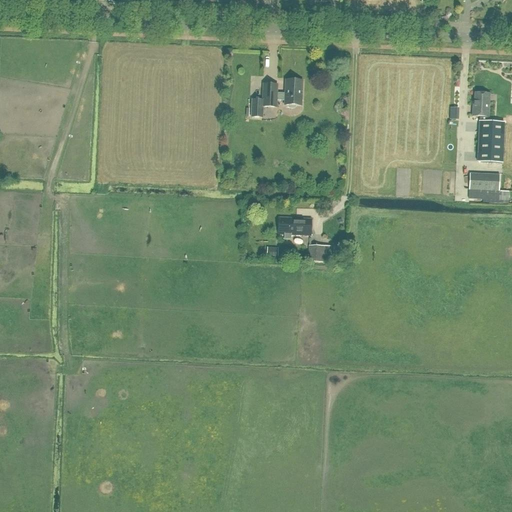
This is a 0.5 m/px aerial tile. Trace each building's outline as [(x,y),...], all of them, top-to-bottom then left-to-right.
[(276,108),(276,101),(284,102),(284,106),(286,106),(287,108),(289,109),(293,109),(294,108),(296,106),(301,107),(302,82),(285,81),(284,94),(276,94),(277,86),(263,85),(262,101),(252,101),(251,118),(262,118),(262,108),(276,108)] [(472,116),(480,117),(479,122),(477,162),(502,164),(504,123),(488,122),(488,117),(489,117),(490,94),(475,93),(474,108),(473,108),(472,116)] [(469,190),(478,190),(478,200),(498,201),(499,175),(469,174),(469,190)] [(500,191),(500,199),(509,199),(509,190),(500,191)] [(310,237),(311,221),(279,219),(278,240),(286,240),(286,239),(290,239),(291,236),(310,237)] [(308,264),(323,264),(328,264),(328,248),(323,248),(323,247),(308,246),(308,264)]
